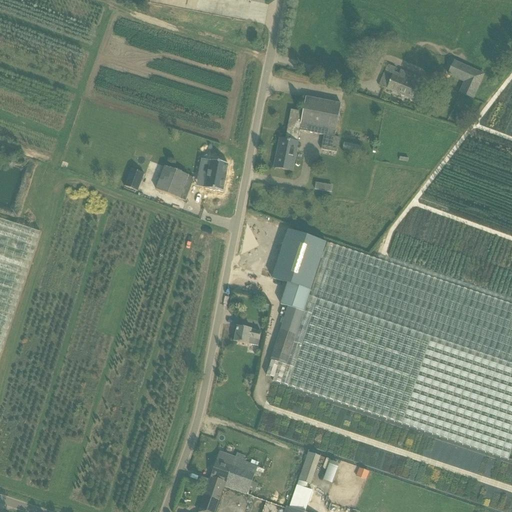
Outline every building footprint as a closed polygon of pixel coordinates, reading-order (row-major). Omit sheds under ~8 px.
[(459,93),(474,100),(485,75),(454,62),(447,76),(464,83),(459,93)] [(395,69),(388,66),(380,87),(420,104),(426,90),(418,86),(420,79),(400,71),(399,74),(394,72),(395,69)] [(324,136),(321,151),(337,154),(340,139),(335,138),(341,105),(306,98),(303,113),(299,131),(300,131),(324,136)] [(291,111),(286,135),(299,137),(300,131),(299,131),(303,113),(291,111)] [(280,140),(274,168),(292,172),(298,143),(299,137),(286,135),(285,141),(280,140)] [(223,193),(228,165),(210,162),(208,172),(201,171),(199,180),(207,181),(205,189),(223,193)] [(156,191),(178,199),(187,176),(164,167),(156,191)] [(145,175),(131,170),(124,187),(138,193),(145,175)] [(331,193),(332,186),(316,184),(315,190),(331,193)] [(0,357),(41,233),(0,220),(0,357)] [(511,450),(511,305),(328,244),(324,254),(323,254),(326,244),(288,231),(272,279),(287,283),(280,305),(288,308),(271,361),(266,377),(274,379),(273,382),(509,461),(511,450)] [(261,333),(252,331),(251,331),(252,330),(237,327),(234,342),(249,345),(258,347),(260,340),(261,333)] [(309,443),(313,428),(367,442),(368,437),(349,432),(351,424),(326,418),(327,412),(318,410),(268,397),(260,430),(309,443)] [(263,470),(220,453),(209,485),(223,490),(225,483),(254,493),(258,484),(252,482),(254,475),(260,477),(263,470)] [(305,462),(317,466),(320,457),(308,453),(305,462)] [(325,480),(334,483),(341,464),(333,460),(325,480)] [(367,480),(370,471),(360,468),(357,476),(367,480)] [(215,511),(223,490),(209,485),(199,511),(215,511)]
